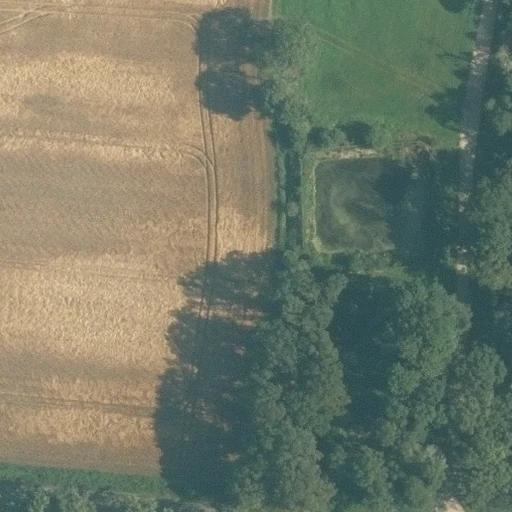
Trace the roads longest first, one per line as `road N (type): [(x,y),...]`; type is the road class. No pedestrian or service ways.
road 1 (unknown): [(443,511),(467,266),(467,182)]
road 2 (tertiary): [(169,511),(0,495)]
